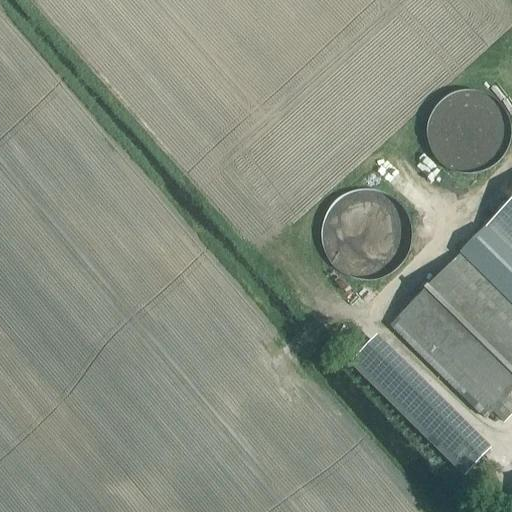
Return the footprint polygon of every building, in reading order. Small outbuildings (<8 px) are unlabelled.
[(374,191),(366,191),(358,191),(351,193),(344,197),(337,201),(332,207),(327,213),(324,220),(322,228),(321,235),(322,243),(324,251),(327,258),(332,264),(337,270),(344,274),(351,277),(358,279),(366,280),(374,279),(381,277),(388,274),(395,270),(400,264),(405,258),(408,251),(410,243),(411,235),(410,228),(408,220),(405,213),(400,207),(395,201),(388,197),(381,193),(374,191)] [(511,201),(483,232),(511,260),(511,201)] [(511,306),(460,256),(391,327),(485,420),(489,416),(506,399),(511,392),(511,306)] [(511,404),(506,399),(489,416),(501,427),(511,415),(511,404)] [(486,451),(471,437),(446,463),(460,476),(486,451)]
